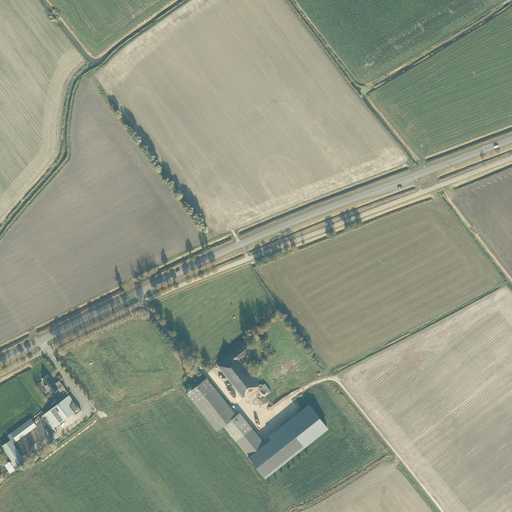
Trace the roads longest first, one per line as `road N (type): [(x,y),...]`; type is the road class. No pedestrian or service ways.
road 1 (primary): [(136,293),(256,236),(511,138)]
road 2 (unclassified): [(141,302),(511,157)]
road 3 (track): [(272,410),(312,384),(335,380),(440,511)]
road 4 (unclassified): [(0,374),(141,302)]
road 5 (primary): [(0,360),(136,293)]
